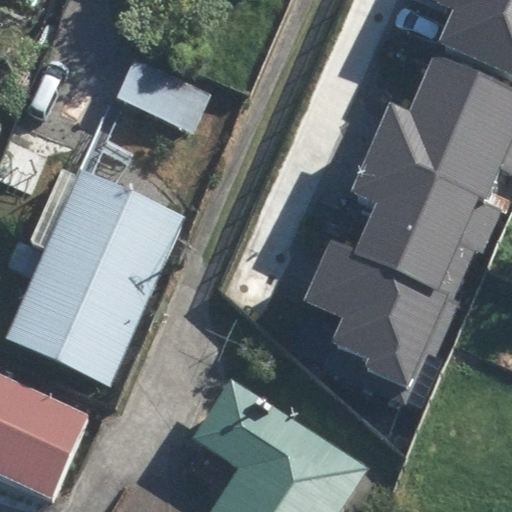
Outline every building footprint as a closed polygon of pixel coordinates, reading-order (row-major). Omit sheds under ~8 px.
[(440,41),(511,71),(511,0),(436,0),(455,8),(440,41)] [(371,145),(482,193),(495,164),(511,171),(511,88),(434,55),(411,109),(390,100),(371,145)] [(137,64),(118,104),(192,138),(211,98),(137,64)] [(353,257),(460,303),(502,209),(479,199),(482,193),(371,145),(351,189),(378,201),(355,252),(353,257)] [(185,227),(82,182),(8,350),(110,395),(185,227)] [(365,370),(408,389),(424,352),(436,358),(460,303),(353,257),(355,252),(333,242),(306,303),(344,320),(334,343),(370,359),(365,370)] [(89,423),(0,385),(0,484),(54,507),(89,423)] [(193,452),(237,479),(216,511),(351,511),(375,475),(233,388),(193,452)]
